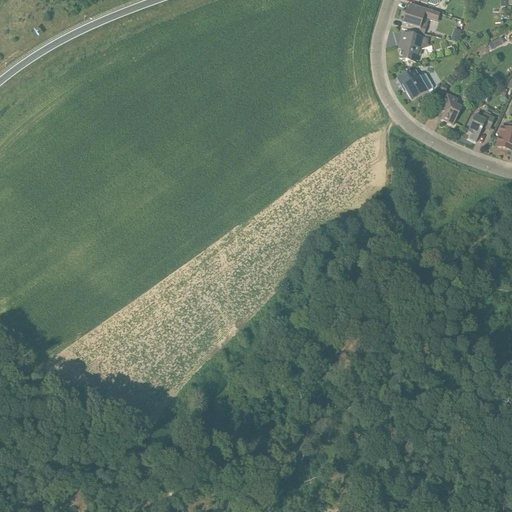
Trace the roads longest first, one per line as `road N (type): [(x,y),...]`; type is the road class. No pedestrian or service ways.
road 1 (residential): [(511,172),(442,148),(396,113),(376,65),(389,0)]
road 2 (trunk): [(0,81),(63,38),(153,0)]
